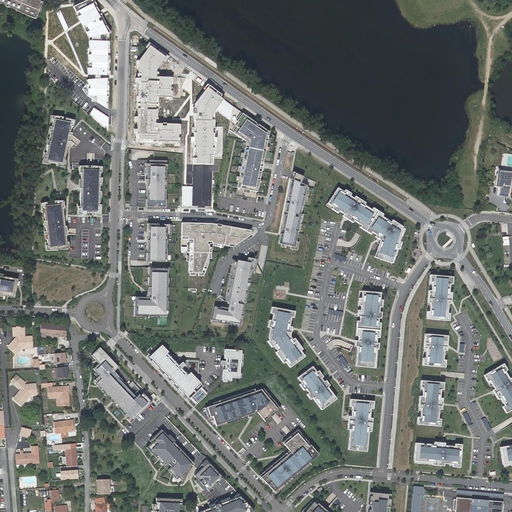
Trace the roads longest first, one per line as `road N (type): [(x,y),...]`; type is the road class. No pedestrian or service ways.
road 1 (residential): [(280,510),(103,323)]
road 2 (residential): [(289,132),(264,225),(114,213)]
road 3 (residential): [(433,251),(397,311),(381,475)]
road 4 (tertiary): [(125,15),(289,132)]
road 5 (residential): [(114,213),(125,15)]
road 6 (residential): [(71,327),(88,433),(87,511)]
road 7 (tertiary): [(289,132),(433,227)]
road 8 (residential): [(381,475),(511,487)]
